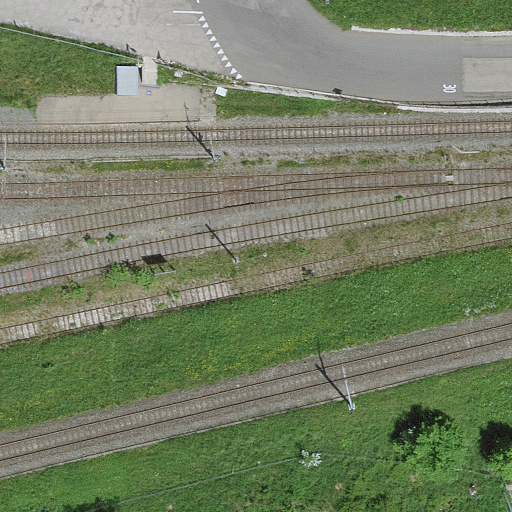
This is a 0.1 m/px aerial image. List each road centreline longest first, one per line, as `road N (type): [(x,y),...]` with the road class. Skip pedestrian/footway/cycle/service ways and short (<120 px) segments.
road 1 (tertiary): [(248,21),(263,38),(302,56),(511,65)]
road 2 (residential): [(248,21),(154,22),(45,0)]
